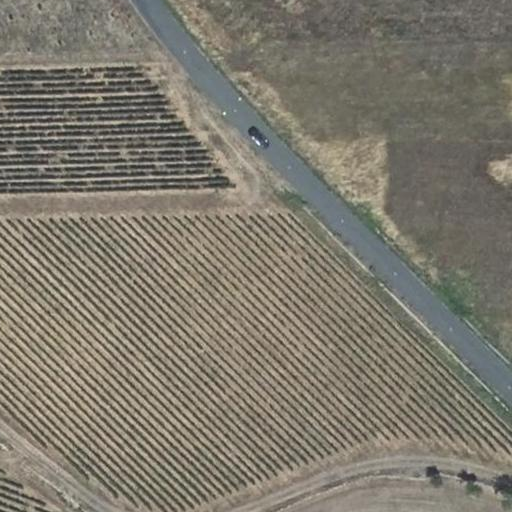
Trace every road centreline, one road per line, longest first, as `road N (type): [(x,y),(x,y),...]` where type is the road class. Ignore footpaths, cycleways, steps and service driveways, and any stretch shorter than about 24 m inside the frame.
road 1 (tertiary): [(511,387),(288,166),(149,0)]
road 2 (track): [(511,481),(407,460),(362,465),(244,511)]
road 3 (track): [(107,511),(0,428)]
